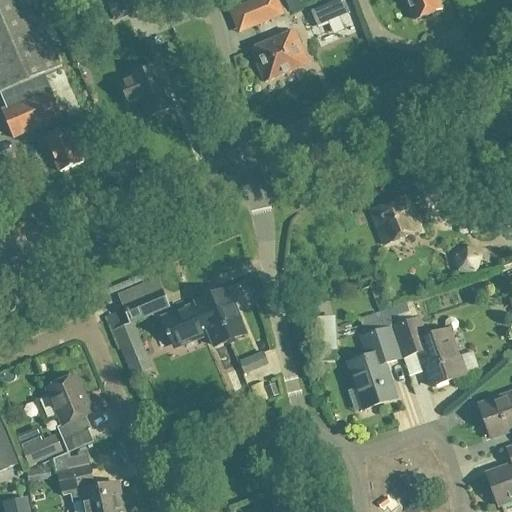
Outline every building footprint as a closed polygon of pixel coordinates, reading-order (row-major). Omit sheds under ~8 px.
[(0,0),(0,94),(7,110),(52,90),(45,75),(62,68),(31,0),(0,0)] [(107,0),(115,20),(142,9),(138,0),(107,0)] [(238,34),(285,15),(278,0),(252,0),(229,10),(238,34)] [(405,0),(414,20),(440,10),(435,0),(405,0)] [(344,10),(346,26),(362,23),(359,7),(344,10)] [(263,83),(307,65),(293,32),(249,50),(263,83)] [(140,72),(141,74),(118,82),(127,106),(140,102),(146,119),(170,110),(154,67),(140,72)] [(66,106),(82,100),(75,82),(60,88),(66,106)] [(52,90),(7,110),(1,112),(13,139),(48,123),(53,135),(45,138),(60,172),(83,162),(79,152),(85,149),(74,126),(72,127),(68,117),(64,119),(52,90)] [(371,216),(382,241),(421,225),(409,199),(371,216)] [(468,212),(471,233),(508,228),(505,207),(468,212)] [(155,279),(119,294),(131,322),(169,306),(161,289),(160,290),(155,279)] [(229,339),(230,340),(245,333),(237,314),(238,314),(227,288),(210,295),(228,340),(229,339)] [(215,346),(230,340),(229,339),(228,340),(210,295),(195,301),(196,305),(162,318),(172,343),(207,329),(215,346)] [(418,318),(393,326),(404,360),(420,354),(431,388),(464,377),(448,331),(426,339),(418,318)] [(328,326),(313,326),(314,361),(334,360),(334,345),(329,345),(328,326)] [(401,361),(390,327),(360,337),(367,358),(348,364),(363,410),(396,400),(385,366),(401,361)] [(119,347),(133,377),(154,368),(141,337),(119,347)] [(263,352),(239,362),(244,374),(268,365),(263,352)] [(485,360),(473,363),(477,380),(489,378),(485,360)] [(63,425),(57,428),(63,441),(89,430),(83,417),(93,413),(93,412),(91,412),(76,377),(47,389),(63,425)] [(449,402),(462,392),(454,382),(441,391),(449,402)] [(511,393),(478,406),(490,439),(511,431),(511,393)] [(462,436),(481,430),(476,414),(457,420),(462,436)] [(0,471),(16,465),(0,426),(0,471)] [(511,448),(507,450),(511,464),(486,474),(497,506),(511,501),(511,448)] [(116,484),(94,489),(87,456),(56,462),(63,497),(70,496),(72,504),(82,502),(83,511),(112,511),(125,509),(123,498),(120,499),(116,484)] [(102,464),(112,483),(128,474),(118,456),(102,464)]
